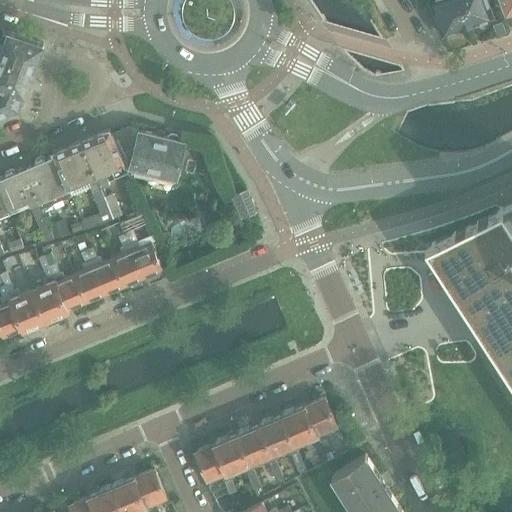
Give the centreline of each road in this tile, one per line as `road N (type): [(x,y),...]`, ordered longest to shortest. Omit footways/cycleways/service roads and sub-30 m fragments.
road 1 (residential): [(312,245),(0,373)]
road 2 (unclassified): [(306,188),(357,192),(442,179),(511,151)]
road 3 (residential): [(159,427),(353,344)]
road 4 (residential): [(447,511),(353,344)]
road 5 (residential): [(0,494),(159,427)]
road 6 (unclassified): [(219,64),(267,151),(306,188)]
road 7 (tertiary): [(15,0),(72,19),(156,26)]
road 8 (residential): [(53,119),(49,81),(57,65),(91,63),(105,97)]
